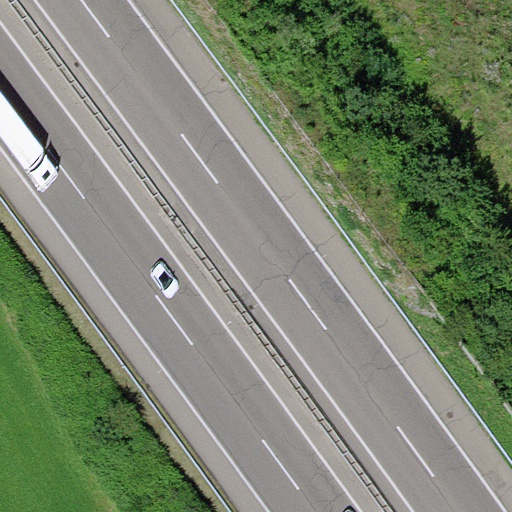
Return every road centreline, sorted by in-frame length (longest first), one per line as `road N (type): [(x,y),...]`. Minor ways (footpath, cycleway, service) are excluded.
road 1 (motorway): [(459,511),(77,0)]
road 2 (motorway): [(0,89),(313,511)]
road 3 (unclassified): [(321,511),(511,374)]
